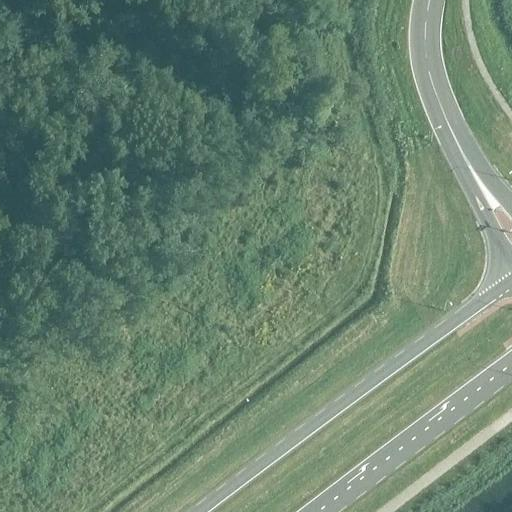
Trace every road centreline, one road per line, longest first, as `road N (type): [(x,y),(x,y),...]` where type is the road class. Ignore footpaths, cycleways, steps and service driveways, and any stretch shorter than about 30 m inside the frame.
road 1 (primary): [(511,279),(203,511)]
road 2 (primary): [(328,511),(511,368)]
road 3 (secondary): [(471,173),(423,56),(428,0)]
